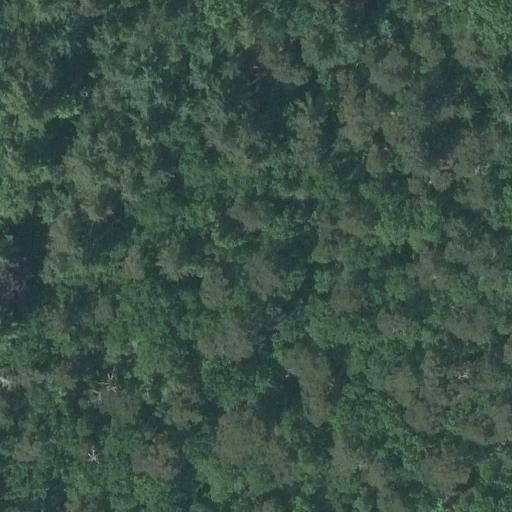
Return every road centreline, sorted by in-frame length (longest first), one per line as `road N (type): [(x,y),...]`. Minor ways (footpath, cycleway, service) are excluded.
road 1 (unknown): [(265,22),(312,225),(353,345),(404,389),(502,409),(511,431)]
road 2 (track): [(0,246),(291,0)]
road 3 (track): [(511,401),(381,511)]
